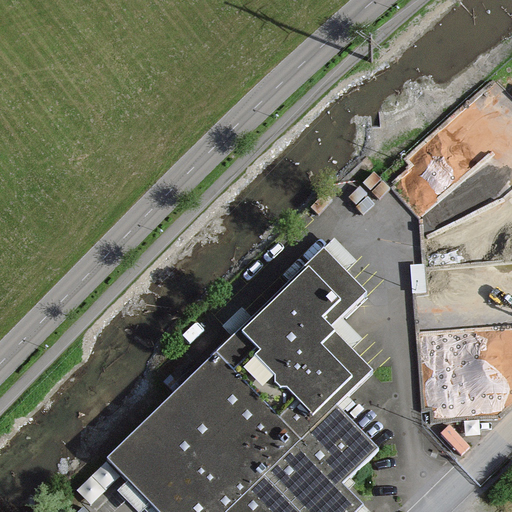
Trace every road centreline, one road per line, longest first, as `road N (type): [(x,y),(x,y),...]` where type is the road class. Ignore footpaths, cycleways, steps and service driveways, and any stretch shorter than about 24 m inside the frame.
road 1 (tertiary): [(0,368),(374,0)]
road 2 (unknown): [(429,509),(381,256),(365,247),(350,253)]
